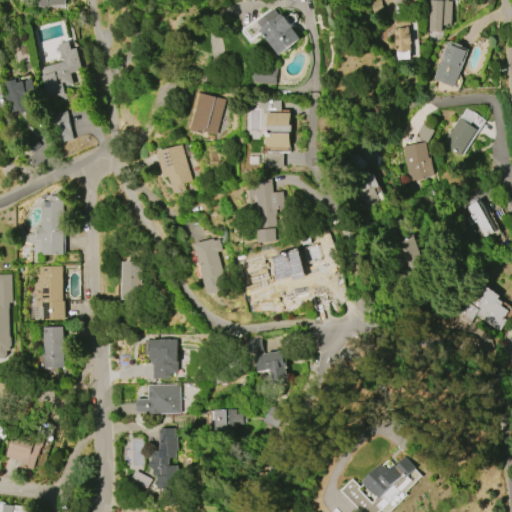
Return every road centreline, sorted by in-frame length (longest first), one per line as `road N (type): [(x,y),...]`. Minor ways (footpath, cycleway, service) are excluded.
road 1 (residential): [(59,496),(98,402),(88,161)]
road 2 (residential): [(101,155),(212,323),(348,328)]
road 3 (residential): [(348,328),(370,325),(493,356),(511,438)]
road 4 (residential): [(251,511),(303,400),(348,328)]
road 5 (residential): [(101,155),(113,129),(92,0)]
road 6 (residential): [(498,143),(489,101),(453,100),(422,112),(404,145)]
